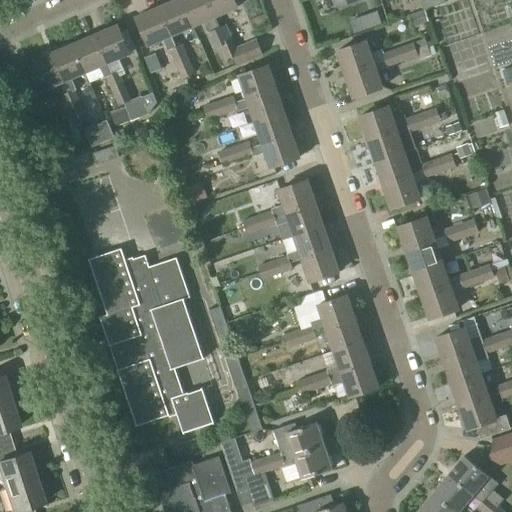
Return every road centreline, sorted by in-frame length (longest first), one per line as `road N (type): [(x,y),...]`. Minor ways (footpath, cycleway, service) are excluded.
road 1 (residential): [(385,511),(383,475),(413,425),(412,381),(280,0)]
road 2 (secondary): [(101,511),(0,202)]
